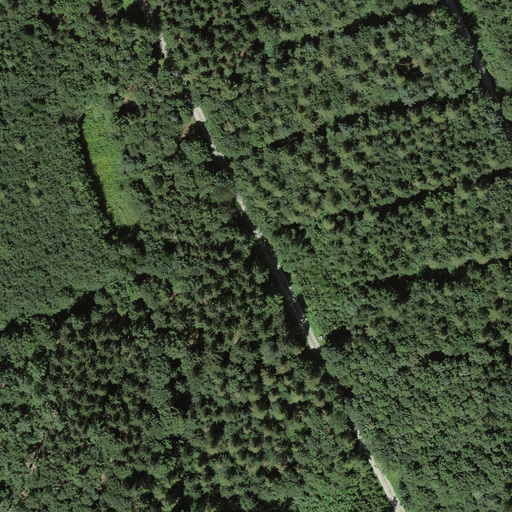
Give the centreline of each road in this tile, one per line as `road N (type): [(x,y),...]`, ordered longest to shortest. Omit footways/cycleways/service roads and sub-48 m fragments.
road 1 (track): [(140,0),(398,511)]
road 2 (track): [(511,137),(447,0)]
